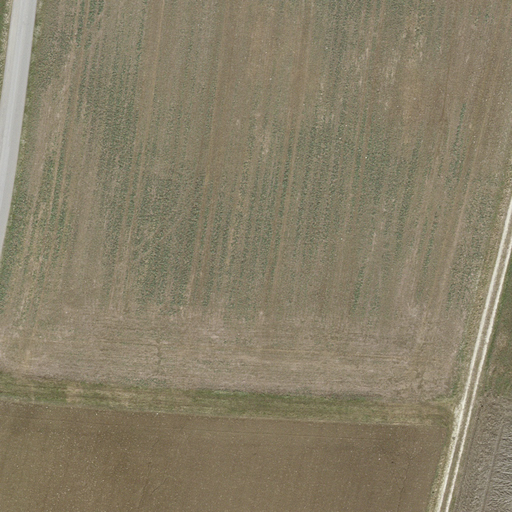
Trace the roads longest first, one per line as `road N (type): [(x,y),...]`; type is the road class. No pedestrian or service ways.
road 1 (track): [(436,511),(511,210)]
road 2 (tertiary): [(23,0),(0,179)]
